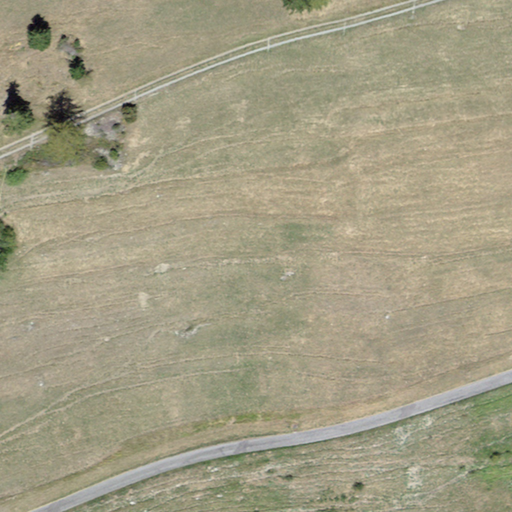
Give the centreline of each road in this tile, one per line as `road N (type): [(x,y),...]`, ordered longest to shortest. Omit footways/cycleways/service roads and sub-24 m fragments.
road 1 (track): [(45,511),(153,468),(337,429),(511,373)]
road 2 (track): [(0,154),(252,48),(434,0)]
